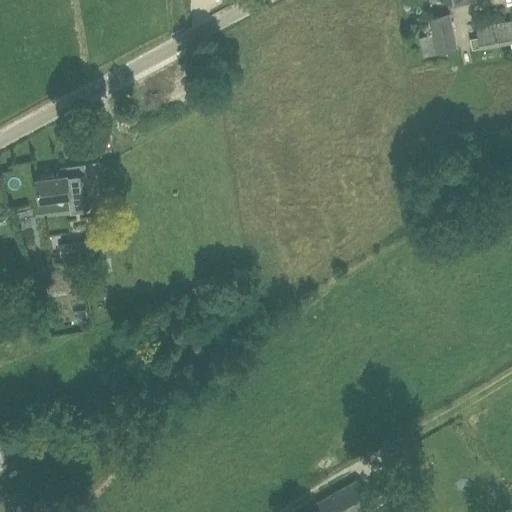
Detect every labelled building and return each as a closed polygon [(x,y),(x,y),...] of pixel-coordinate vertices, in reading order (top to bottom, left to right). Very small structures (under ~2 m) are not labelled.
[(432,32),(419,35),(424,55),(436,52),(436,53),(456,48),(447,13),(428,18),(432,32)] [(479,47),(479,48),(511,41),(511,21),(476,28),(477,37),(469,38),(471,48),(479,47)] [(35,176),(38,198),(69,194),(71,208),(90,206),(87,180),(85,180),(83,164),(61,166),(61,172),(35,176)] [(103,214),(91,216),(94,230),(78,233),(83,258),(98,255),(97,248),(108,246),(103,214)] [(0,328),(9,326),(3,300),(0,300),(0,328)] [(356,479),(314,503),(319,511),(355,511),(370,504),(356,479)] [(0,511),(9,511),(2,496),(0,496),(0,511)]
